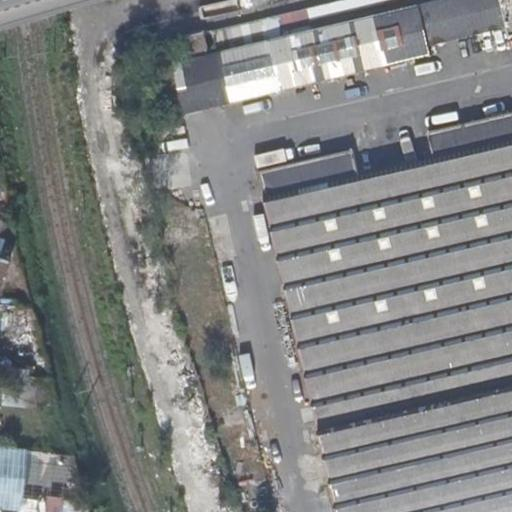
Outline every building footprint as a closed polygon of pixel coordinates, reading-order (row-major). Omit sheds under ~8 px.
[(507,30),(500,0),(449,0),(210,54),(187,60),(174,63),(176,72),(183,102),(185,114),(432,58),(429,47),(507,30)] [(352,0),(206,34),(210,54),(449,0),(352,0)] [(511,0),(500,0),(507,30),(509,39),(511,38),(511,0)] [(187,60),(210,54),(206,34),(182,39),(187,60)] [(183,102),(176,72),(153,77),(160,107),(183,102)] [(511,511),(511,114),(428,133),(434,162),(358,179),(352,150),(258,172),(338,511),(511,511)]
